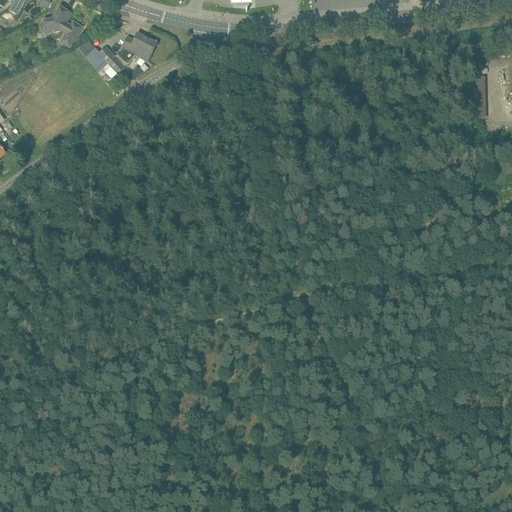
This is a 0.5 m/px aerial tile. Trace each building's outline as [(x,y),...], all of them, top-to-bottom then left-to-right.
[(12,0),(12,1),(14,2),(9,11),(18,16),(26,1),(25,0),(12,0)] [(43,22),(45,32),(46,35),(60,31),(66,35),(61,43),(69,48),(82,28),(73,23),(71,27),(65,23),(69,17),(67,15),(68,13),(60,8),(52,20),(43,22)] [(134,41),(127,38),(122,49),(122,50),(117,55),(124,63),(127,65),(135,56),(138,49),(142,51),(148,40),(137,35),(134,41)] [(157,45),(148,40),(142,51),(138,49),(135,56),(147,62),(157,45)] [(125,68),(118,61),(105,48),(99,54),(98,55),(108,66),(110,68),(105,73),(110,78),(113,80),(117,80),(119,78),(117,75),(125,68)] [(95,49),(85,58),(99,74),(103,71),(108,66),(98,55),(99,54),(95,49)] [(135,80),(136,79),(143,73),(138,68),(130,75),(135,80)] [(486,111),(473,111),(473,120),(486,120),(486,111)]
